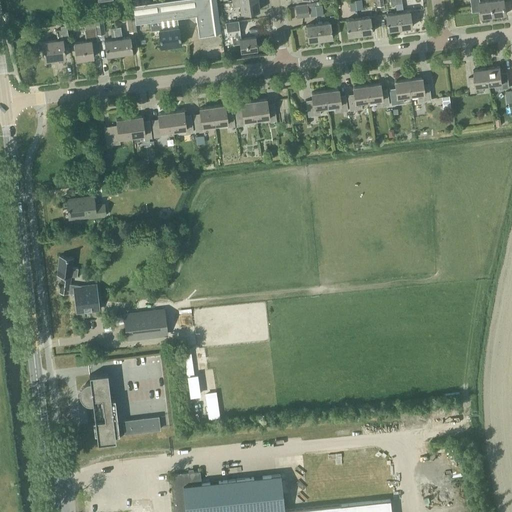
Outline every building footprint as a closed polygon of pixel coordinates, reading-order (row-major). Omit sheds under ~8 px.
[(161,0),(133,4),(134,15),(135,22),(149,20),(150,28),(161,27),(160,19),(177,17),(185,16),(185,15),(195,14),(198,36),(210,34),(216,33),(221,32),(216,0),(161,0)] [(240,13),(259,10),(257,0),(251,0),(232,3),(232,7),(239,6),(240,13)] [(491,0),(488,0),(489,0),(480,1),(479,0),(470,0),(472,12),(480,11),(481,17),(493,16),(491,0)] [(491,0),(493,16),(506,14),(504,0),(491,0)] [(315,6),(315,2),(307,3),(307,4),(295,5),(297,18),(309,16),(308,12),(310,12),(310,16),(316,16),(315,6)] [(403,12),(397,12),(399,28),(412,27),(409,11),(403,12)] [(397,12),(385,14),(387,30),(399,28),(397,12)] [(363,17),(357,18),(360,34),(372,32),(369,16),(363,17)] [(105,34),(103,18),(94,19),(97,35),(105,34)] [(357,18),(345,20),(347,36),(360,34),(357,18)] [(97,40),(95,28),(94,19),(83,21),(84,30),(86,40),(74,42),(76,60),(93,57),(90,40),(97,40)] [(136,23),(134,23),(134,19),(127,20),(129,32),(137,31),(136,23)] [(240,39),(239,29),(238,21),(225,22),(227,37),(232,36),(233,45),(240,44),(241,51),(256,49),(255,37),(240,39)] [(320,39),(332,38),(330,22),(317,23),(320,39)] [(308,41),(320,39),(317,23),(305,25),(308,41)] [(62,37),(68,36),(67,25),(60,26),(61,29),(56,30),(57,40),(41,42),(44,59),(65,57),(62,37)] [(119,54),(132,52),(130,37),(122,38),(120,26),(115,27),(119,54)] [(106,55),(119,54),(115,27),(110,28),(112,39),(104,40),(106,55)] [(161,46),(180,44),(178,27),(158,30),(161,46)] [(496,89),(509,88),(507,72),(501,73),(500,66),(487,68),(489,85),(495,84),(496,89)] [(483,86),(489,85),(487,68),(474,70),(475,76),(468,77),(471,93),(484,91),(483,86)] [(429,99),(431,99),(429,83),(422,84),(421,77),(408,79),(410,95),(417,94),(418,101),(425,100),(429,99)] [(403,96),(410,95),(408,79),(394,81),(395,88),(389,89),(391,105),(404,103),(403,96)] [(377,107),(389,105),(387,89),(380,90),(379,83),(366,85),(368,101),(376,100),(377,107)] [(361,102),(368,101),(366,85),(353,87),(354,94),(347,95),(349,110),(362,109),(361,102)] [(335,112),(347,111),(345,95),(339,96),(338,89),(324,91),(327,107),(334,106),(335,112)] [(319,108),(327,107),(324,91),(311,93),(312,99),(306,100),(308,116),(320,114),(319,108)] [(450,108),(449,96),(441,97),(443,109),(450,108)] [(269,121),(276,120),(274,103),(267,104),(266,99),(253,100),(256,119),(268,117),(269,121)] [(244,121),(256,119),(253,100),(240,102),(241,108),(234,109),(237,126),(244,125),(244,121)] [(227,127),(235,126),(232,109),(225,110),(225,104),(212,106),(214,125),(227,123),(227,127)] [(202,126),(214,125),(212,106),(199,108),(200,113),(193,114),(195,132),(203,131),(202,126)] [(186,133),(193,132),(191,115),(184,115),(183,110),(170,112),(173,130),(185,129),(186,133)] [(161,132),(173,130),(170,112),(157,113),(158,119),(151,120),(154,137),(161,136),(161,132)] [(144,139),(152,138),(149,120),(142,121),(141,116),(129,117),(131,136),(144,134),(144,139)] [(119,138),(131,136),(129,117),(116,119),(117,125),(104,126),(106,145),(120,143),(119,138)] [(102,195),(117,193),(116,182),(101,184),(102,195)] [(69,219),(105,215),(104,204),(94,205),(93,196),(66,199),(69,219)] [(78,267),(72,267),(73,257),(59,255),(57,274),(62,275),(59,293),(69,294),(69,293),(73,293),(76,313),(100,310),(96,283),(78,285),(70,284),(71,276),(77,277),(78,267)] [(166,334),(163,310),(124,315),(127,339),(166,334)] [(113,322),(122,321),(121,311),(112,312),(113,322)] [(114,399),(110,400),(107,373),(88,375),(89,385),(88,385),(87,386),(86,386),(85,387),(85,388),(84,389),(84,390),(84,391),(81,391),(82,397),(85,397),(85,398),(86,399),(87,400),(87,401),(88,401),(89,401),(91,401),(95,443),(114,441),(113,432),(118,432),(114,399)] [(160,429),(158,415),(122,420),(124,434),(160,429)] [(391,511),(390,499),(284,510),(280,475),(201,483),(200,471),(170,474),(173,511),(391,511)]
